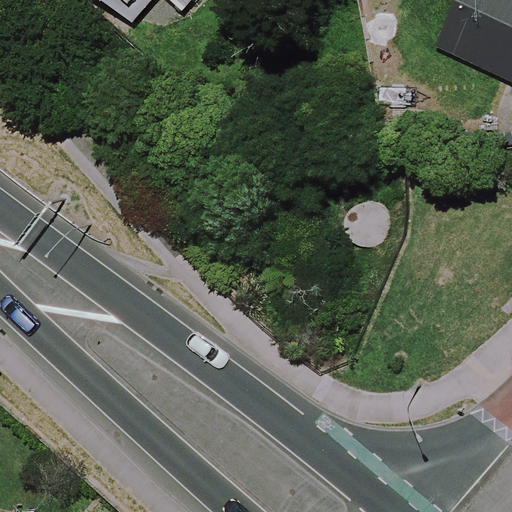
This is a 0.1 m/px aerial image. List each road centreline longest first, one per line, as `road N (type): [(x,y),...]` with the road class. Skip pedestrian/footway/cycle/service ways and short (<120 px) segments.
road 1 (trunk): [(28,278),(124,303),(411,511)]
road 2 (trunk): [(241,511),(75,371),(28,278)]
road 3 (tertiary): [(416,511),(511,408)]
